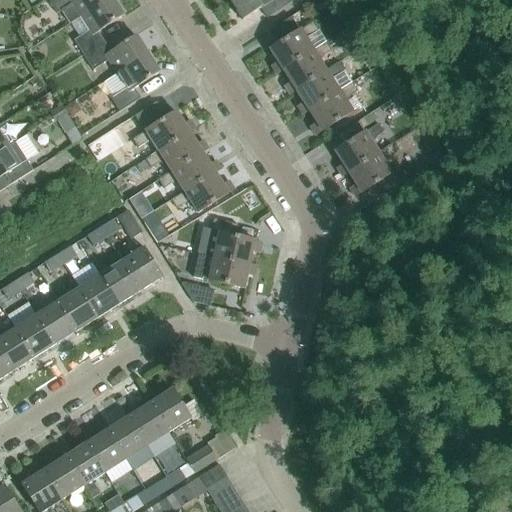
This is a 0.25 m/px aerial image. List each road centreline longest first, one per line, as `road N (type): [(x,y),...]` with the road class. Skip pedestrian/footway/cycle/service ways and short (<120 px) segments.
road 1 (residential): [(287,348),(312,237),(309,217),(169,0)]
road 2 (residential): [(0,438),(179,327),(287,348)]
road 3 (residential): [(298,511),(267,446),(287,348)]
